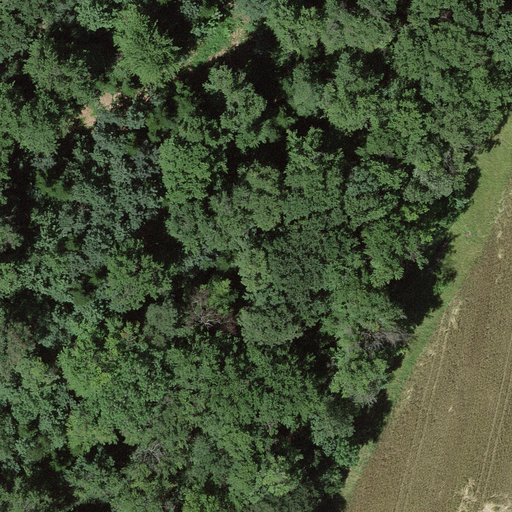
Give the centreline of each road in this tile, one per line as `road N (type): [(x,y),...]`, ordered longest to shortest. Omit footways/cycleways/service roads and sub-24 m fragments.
road 1 (track): [(123,343),(207,338),(452,59)]
road 2 (track): [(0,300),(123,343)]
